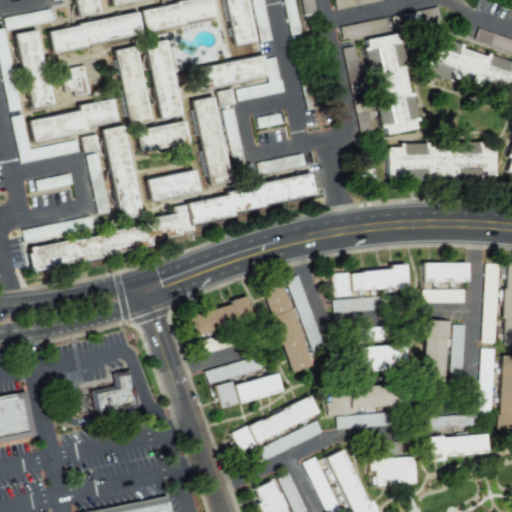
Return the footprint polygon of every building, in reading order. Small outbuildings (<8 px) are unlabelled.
[(93,13),(90,0),(68,0),(71,16),(93,13)] [(139,30),(209,18),(205,0),(183,0),(136,8),(139,30)] [(220,0),(229,45),(250,41),(242,0),(220,0)] [(357,0),(332,0),(333,8),(357,7),(357,0)] [(43,29),(47,51),(136,35),(132,13),(43,29)] [(24,108),(46,104),(32,29),(11,33),(24,108)] [(376,135),(414,129),(408,92),(405,93),(395,33),(360,39),(376,135)] [(509,89),(511,76),(511,62),(458,49),(459,43),(426,35),(418,66),(424,67),(422,74),(474,87),(475,81),(509,89)] [(163,39),(141,42),(152,118),(174,115),(163,39)] [(131,46),(109,50),(123,125),(145,121),(131,46)] [(261,78),(258,56),(184,68),(188,90),(261,78)] [(59,79),(61,91),(82,87),(79,66),(61,68),(60,62),(48,64),(51,81),(59,79)] [(186,100),(204,185),(225,181),(208,96),(186,100)] [(23,120),(28,141),(81,130),(80,125),(110,119),(106,98),(73,105),(74,110),(23,120)] [(183,143),(179,120),(130,129),(134,152),(183,143)] [(96,130),(114,219),(135,214),(116,125),(96,130)] [(352,168),(356,185),(373,180),(368,164),(352,168)] [(193,191),(189,170),(140,179),(144,201),(193,191)] [(309,197),(305,176),(165,203),(168,218),(22,247),(26,270),(154,245),(153,238),(190,231),(187,221),(309,197)] [(416,263),(461,262),(461,281),(449,281),(449,286),(445,286),(445,281),(434,281),(434,286),(429,286),(429,281),(416,281),(416,263)] [(511,319),(511,263),(500,263),(497,331),(511,331),(511,320),(511,319)] [(328,296),(345,295),(344,291),(401,288),(400,264),(384,265),(384,270),(326,273),(328,296)] [(305,366),(278,282),(255,289),(273,344),(276,344),(285,372),(305,366)] [(418,289),(459,289),(459,302),(418,302),(418,289)] [(183,314),(188,335),(247,320),(242,299),(183,314)] [(441,321),(420,320),(417,381),(439,382),(441,321)] [(399,346),(346,347),(347,369),(399,368),(399,346)] [(492,430),(511,430),(511,357),(494,357),(492,430)] [(132,408),(126,369),(108,372),(110,388),(71,394),(75,416),(132,408)] [(211,388),(216,407),(276,392),(271,372),(211,388)] [(0,441),(30,436),(21,392),(0,395),(0,441)] [(225,430),(232,447),(312,416),(305,398),(225,430)] [(421,429),(473,426),(472,414),(420,416),(421,429)] [(481,453),(480,434),(421,437),(422,461),(438,460),(437,455),(481,453)] [(366,511),(338,448),(320,457),(344,511),(366,511)] [(411,484),(410,456),(365,458),(366,472),(369,471),(370,486),(411,484)] [(247,488),(256,511),(279,511),(268,480),(247,488)] [(75,511),(165,511),(163,498),(75,511)]
